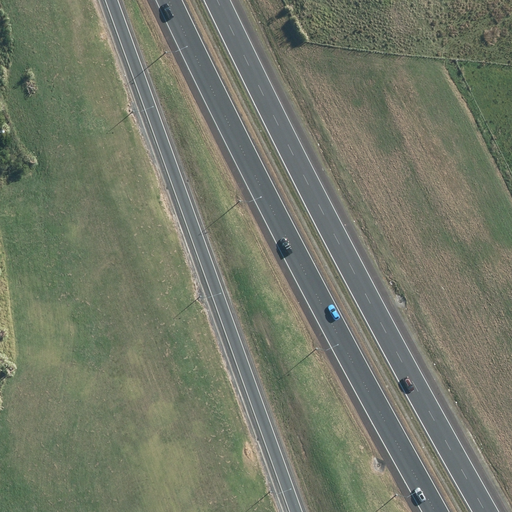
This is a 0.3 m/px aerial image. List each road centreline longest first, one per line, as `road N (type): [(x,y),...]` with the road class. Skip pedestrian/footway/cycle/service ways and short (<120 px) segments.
road 1 (motorway): [(217,0),(486,511)]
road 2 (motorway): [(436,511),(168,0)]
road 3 (motorway): [(295,511),(110,0)]
